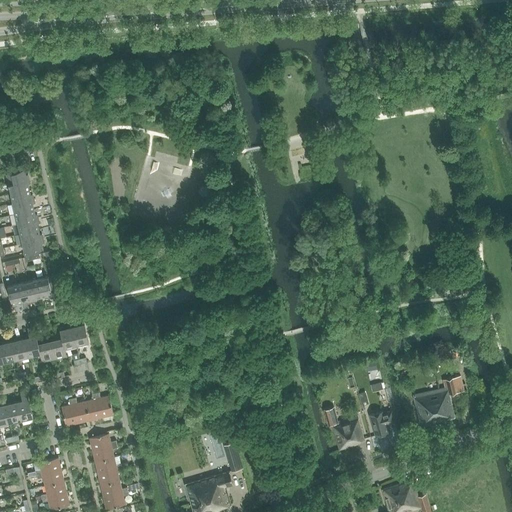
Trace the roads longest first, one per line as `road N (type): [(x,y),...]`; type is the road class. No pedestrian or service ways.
road 1 (tertiary): [(56,19),(302,0)]
road 2 (residential): [(291,511),(511,423)]
